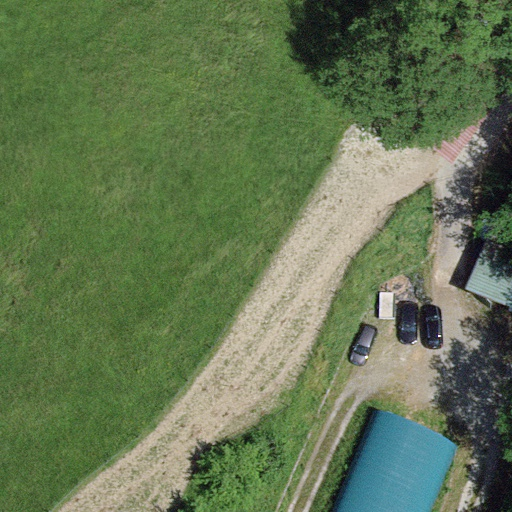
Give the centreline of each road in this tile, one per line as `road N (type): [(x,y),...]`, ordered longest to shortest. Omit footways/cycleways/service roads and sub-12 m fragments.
road 1 (track): [(487,465),(440,332),(460,242),(460,173),(511,114)]
road 2 (track): [(440,332),(350,408),(304,511)]
